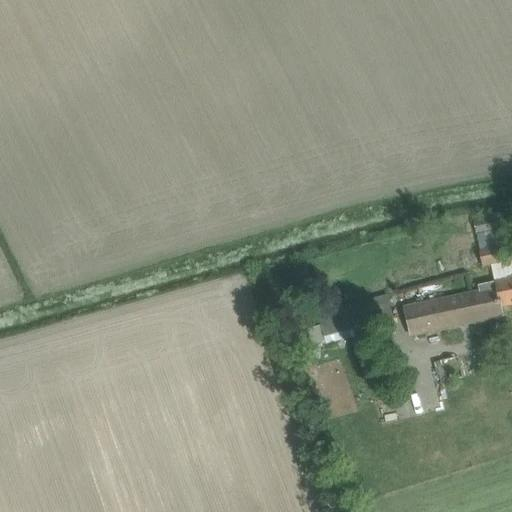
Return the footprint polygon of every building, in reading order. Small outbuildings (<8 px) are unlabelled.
[(463,216),(451,219),(454,237),(467,235),(463,216)] [(499,296),(502,307),(511,304),(511,260),(507,261),(500,230),(503,229),(501,216),(483,219),(496,282),(499,296)] [(450,299),(406,308),(407,316),(411,336),(456,326),(503,315),(501,307),(502,307),(499,296),(496,282),(494,282),(479,286),(480,292),(450,299)] [(323,325),(309,329),(313,346),(327,342),(328,343),(396,325),(388,296),(344,307),(334,310),(320,314),(323,325)] [(459,357),(444,360),(435,362),(439,382),(464,377),(459,357)]
